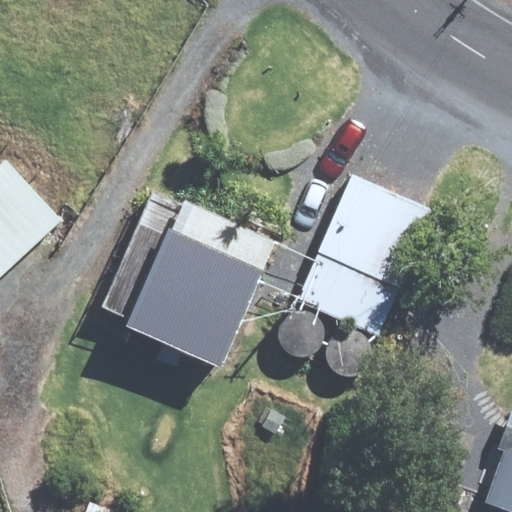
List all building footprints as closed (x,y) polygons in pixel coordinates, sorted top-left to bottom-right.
[(423,212),(342,178),(290,304),(371,337),(423,212)] [(261,243),(144,192),(92,311),(111,320),(106,330),(204,373),(261,243)] [(0,283),(46,253),(9,198),(0,204),(0,283)] [(497,454),(478,505),(498,511),(511,511),(511,408),(505,405),(488,451),(497,454)] [(441,436),(432,457),(451,464),(459,443),(441,436)]
